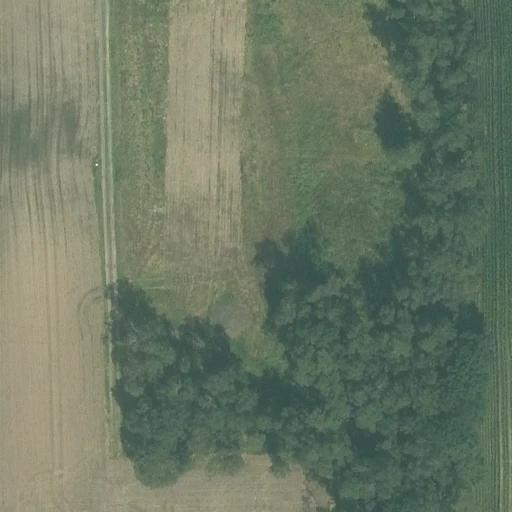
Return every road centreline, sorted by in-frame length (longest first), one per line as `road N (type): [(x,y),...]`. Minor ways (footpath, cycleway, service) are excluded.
road 1 (track): [(103,0),(118,473)]
road 2 (track): [(114,318),(263,381),(302,412),(324,455),(335,511)]
